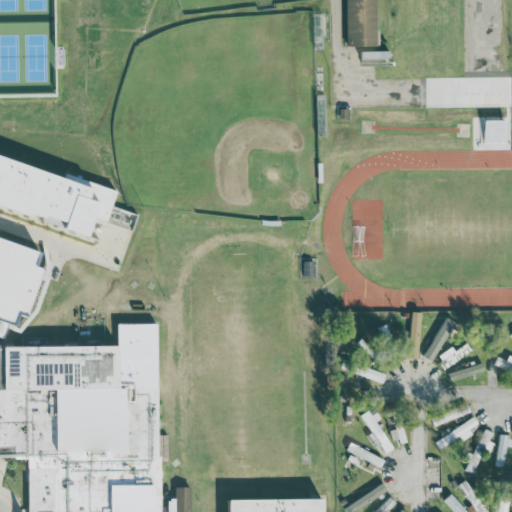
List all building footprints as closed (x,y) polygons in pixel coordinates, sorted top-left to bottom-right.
[(342,0),(343,45),(373,45),(371,0),(342,0)] [(111,190),(86,182),(85,185),(0,159),(0,210),(83,235),(89,217),(101,220),(111,190)] [(0,242),(36,255),(33,269),(41,271),(26,320),(17,316),(13,329),(6,326),(1,338),(0,337),(0,346),(116,345),(116,325),(155,325),(158,511),(226,511),(226,495),(321,496),(322,509),(315,509),(315,511),(26,511),(26,457),(0,457),(0,242)] [(406,357),(416,357),(417,312),(407,312),(406,357)] [(422,356),(432,361),(453,321),(443,315),(422,356)] [(434,355),(441,368),(468,352),(463,343),(451,350),(449,346),(434,355)] [(511,356),(504,355),(503,359),(493,356),(490,367),(511,373),(511,356)] [(445,372),(447,381),(483,370),(480,362),(445,372)] [(358,376),(381,383),(384,373),(361,366),(358,376)] [(427,417),(430,426),(469,412),(466,403),(427,417)] [(368,432),(364,434),(372,446),(376,443),(382,453),(392,447),(366,408),(356,415),(368,432)] [(476,424),(471,416),(432,441),(439,452),(469,432),(468,430),(476,424)] [(492,442),(488,440),(491,432),(482,428),(470,454),(468,453),(461,469),(472,474),(482,453),(486,455),(492,442)] [(381,458),(345,443),(342,451),(378,466),(381,458)] [(486,511),(461,481),(455,486),(476,511),(486,511)] [(346,511),(385,492),(381,484),(340,505),(343,511),(346,511)] [(440,500),(451,511),(466,511),(448,492),(440,500)] [(506,511),(507,501),(493,501),(492,511),(506,511)]
